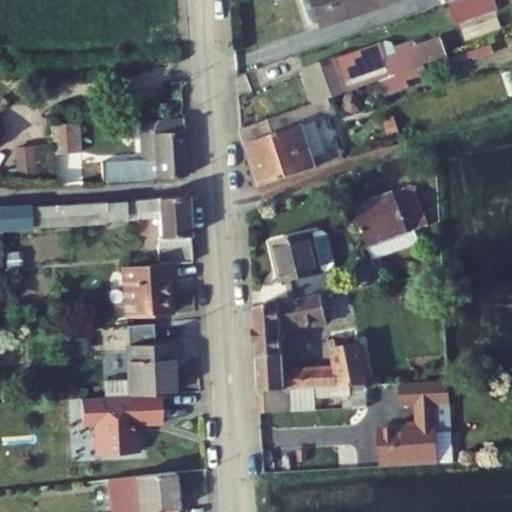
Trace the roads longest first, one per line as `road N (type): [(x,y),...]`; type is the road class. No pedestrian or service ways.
road 1 (residential): [(211,184),(233,511)]
road 2 (residential): [(211,184),(0,196)]
road 3 (residential): [(201,0),(211,184)]
